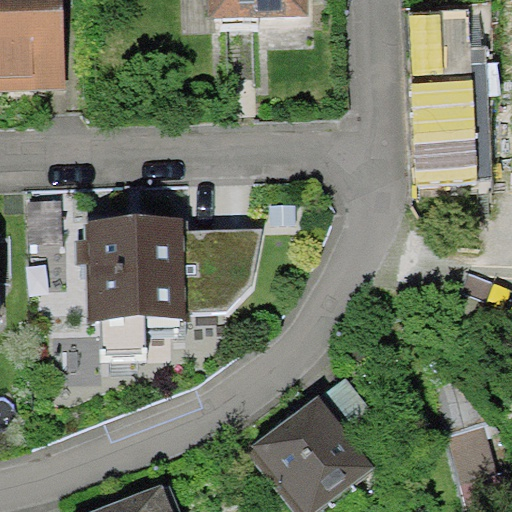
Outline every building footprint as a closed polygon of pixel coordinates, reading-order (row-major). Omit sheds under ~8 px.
[(0,0),(0,91),(71,90),(69,0),(0,0)] [(189,0),(190,26),(291,23),(290,0),(189,0)] [(60,201),(27,202),(28,242),(61,241),(60,201)] [(191,327),(188,223),(87,226),(89,330),(100,329),(100,365),(151,363),(150,328),(191,327)] [(326,415),(272,460),(314,511),(346,511),(382,483),(326,415)] [(140,511),(181,511),(174,496),(140,511)]
